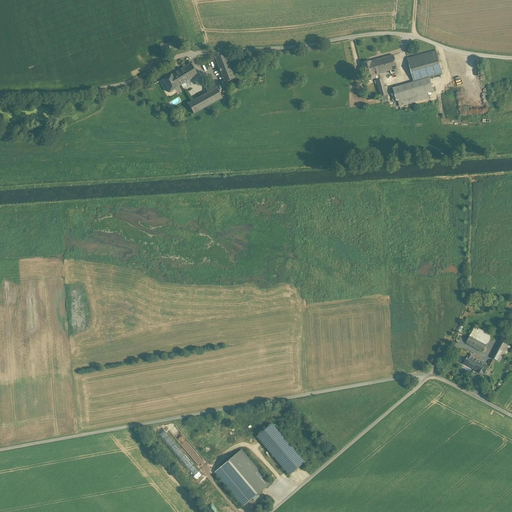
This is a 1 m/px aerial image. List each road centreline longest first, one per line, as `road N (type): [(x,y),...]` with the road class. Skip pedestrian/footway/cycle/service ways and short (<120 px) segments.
road 1 (unclassified): [(0,450),(431,372),(511,416)]
road 2 (unclassified): [(0,94),(113,86),(191,54),(378,33),(511,57)]
road 3 (track): [(268,511),(431,372)]
